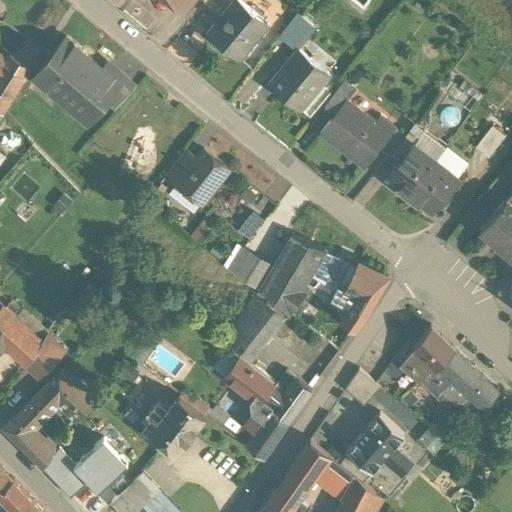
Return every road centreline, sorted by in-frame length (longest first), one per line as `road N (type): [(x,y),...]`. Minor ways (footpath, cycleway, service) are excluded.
road 1 (residential): [(412,273),(72,0)]
road 2 (residential): [(242,511),(412,273)]
road 3 (residential): [(412,273),(437,314),(511,381)]
